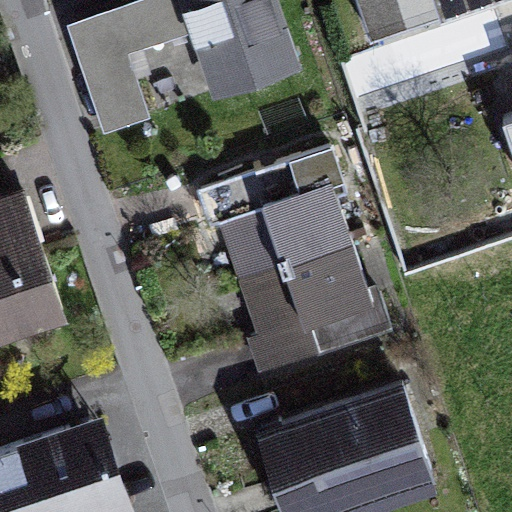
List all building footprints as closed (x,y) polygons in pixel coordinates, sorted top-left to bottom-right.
[(293,66),(271,0),(151,0),(80,23),(112,122),(146,111),(126,48),(197,26),(218,90),(293,66)] [(361,0),(372,36),(487,0),(361,0)] [(372,290),(333,176),(225,212),(264,326),(252,330),(263,362),(393,318),(383,286),(372,290)] [(14,189),(0,193),(0,316),(50,300),(14,189)] [(511,381),(511,283),(453,309),(488,392),(511,381)] [(337,511),(437,481),(406,384),(265,429),(291,511),(337,511)] [(95,409),(0,439),(0,511),(100,511),(126,504),(95,409)]
